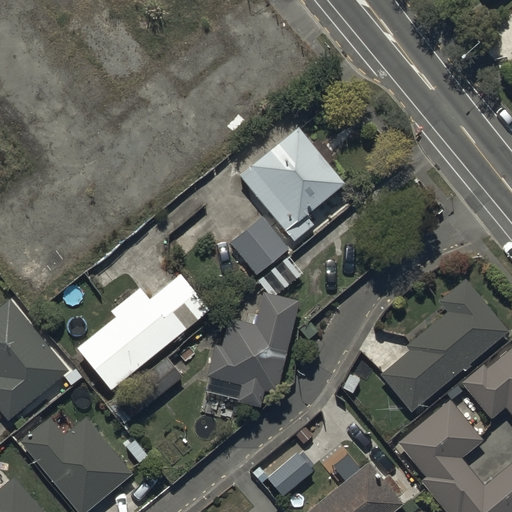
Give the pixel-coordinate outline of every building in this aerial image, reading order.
[(235,0),(39,0),(45,7),(29,20),(53,49),(69,36),(115,94),(97,109),(113,130),(143,106),(129,88),(157,66),(179,92),(230,51),(207,22),(235,0)] [(295,131),(235,179),(290,248),(310,232),(301,221),(342,189),(295,131)] [(288,252),(262,220),(229,247),(255,279),(288,252)] [(207,312),(178,276),(146,302),(137,290),(109,314),(112,318),(74,350),(109,392),(207,312)] [(509,332),(466,279),(438,302),(449,315),(409,348),(411,351),(380,376),(411,413),(464,370),(466,373),(471,368),(469,365),(509,332)] [(300,301),(265,292),(257,323),(231,317),(224,346),(217,344),(209,375),(244,384),(239,402),(263,408),(267,390),(277,392),(300,301)] [(66,376),(7,305),(0,311),(0,415),(8,424),(66,376)] [(511,349),(487,372),(482,366),(461,385),(492,421),(506,409),(511,416),(511,349)] [(181,371),(164,350),(124,383),(125,384),(105,400),(121,419),(181,371)] [(448,402),(397,444),(425,478),(420,483),(443,511),(511,511),(511,464),(483,488),(460,460),(481,443),(479,441),(483,437),(457,406),(454,408),(448,402)] [(91,511),(131,479),(82,421),(61,439),(48,423),(18,448),(72,511),(91,511)] [(367,459),(302,511),(390,511),(403,502),(367,459)] [(39,511),(11,477),(0,486),(0,511),(39,511)]
